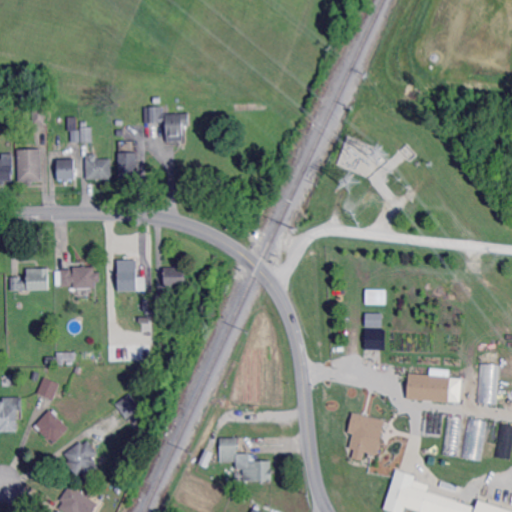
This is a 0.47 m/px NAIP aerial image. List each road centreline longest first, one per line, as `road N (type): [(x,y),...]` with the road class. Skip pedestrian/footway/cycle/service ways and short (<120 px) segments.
road 1 (residential): [(330,511),(315,466),(300,344),(258,265),(211,233),(157,216),(0,214)]
road 2 (residential): [(511,248),(331,226),(308,235),(278,290)]
